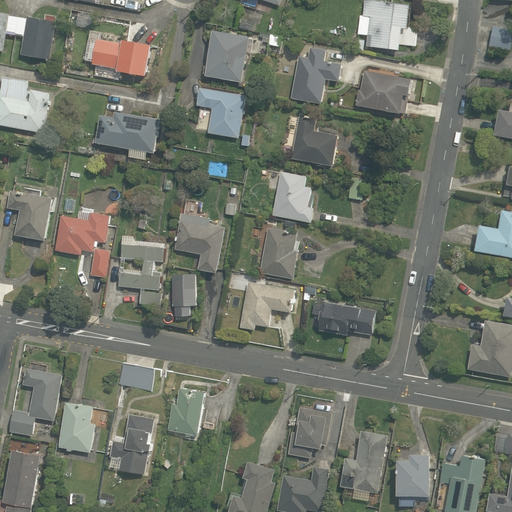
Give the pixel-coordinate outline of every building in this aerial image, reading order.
[(412,5),(372,0),(366,0),(364,15),(361,15),(358,35),(372,36),(371,47),(401,50),(402,45),(417,46),(419,29),(409,28),(412,5)] [(0,12),(0,50),(5,51),(8,34),(25,37),(22,55),(51,60),(58,21),(29,16),(29,19),(10,16),(11,14),(0,12)] [(254,31),(257,23),(245,19),(243,28),(254,31)] [(494,25),(491,47),(508,50),(511,28),(494,25)] [(215,31),(207,76),(241,83),(250,38),(215,31)] [(284,38),(271,35),(269,41),(282,44),(284,38)] [(120,73),(149,79),(155,48),(126,42),(126,46),(100,41),(95,66),(121,71),(120,73)] [(294,100),(324,106),(329,81),(343,83),(346,66),(327,63),(329,52),(313,49),(311,59),(302,58),(294,100)] [(26,102),(29,83),(5,79),(0,109),(0,126),(41,133),(47,134),(54,94),(41,92),(34,91),(32,103),(26,102)] [(247,96),(202,88),(199,106),(215,108),(210,134),(240,139),(247,96)] [(511,96),(510,96),(508,110),(500,109),(496,136),(511,138),(511,96)] [(162,120),(118,112),(117,118),(102,115),(98,143),(139,151),(137,162),(147,163),(148,160),(153,161),(154,153),(156,153),(162,120)] [(316,132),(318,118),(301,115),(300,118),(290,116),(288,128),(298,130),(293,159),(335,167),(341,136),(316,132)] [(275,216),(315,224),(318,209),(311,208),(315,189),(308,187),(310,178),(284,173),(275,216)] [(351,199),(365,201),(368,182),(354,179),(351,199)] [(19,236),(41,240),(49,242),(56,200),(41,197),(13,193),(10,209),(23,212),(19,236)] [(67,199),(64,211),(73,213),(76,201),(67,199)] [(226,214),(236,215),(237,205),(228,203),(226,214)] [(477,251),(511,256),(511,210),(503,209),(500,229),(481,225),(477,251)] [(59,252),(84,256),(85,251),(96,253),(97,248),(100,248),(101,242),(108,244),(113,217),(83,212),(82,219),(65,216),(59,252)] [(201,270),(219,274),(229,229),(213,225),(214,221),(186,215),(178,250),(204,256),(201,270)] [(263,274),(297,280),(302,252),(298,252),(301,235),(271,230),(263,274)] [(142,305),(163,307),(164,296),(147,294),(148,290),(162,292),(164,274),(155,273),(157,263),(166,264),(167,250),(126,246),(125,259),(147,262),(145,276),(123,274),(122,287),(144,290),(142,305)] [(94,276),(109,279),(114,252),(98,249),(94,276)] [(242,329),(258,331),(258,326),(272,328),(275,310),(294,314),(298,291),(250,283),(242,329)] [(318,288),(307,286),(305,294),(316,296),(318,288)] [(351,331),(373,335),(377,310),(325,301),(320,330),(350,336),(351,331)] [(322,315),(323,304),(315,303),(314,314),(322,315)] [(470,370),(511,376),(511,373),(511,320),(508,320),(507,323),(488,320),(484,345),(475,343),(470,370)] [(121,385),(132,387),(136,366),(125,364),(121,385)] [(11,431),(34,436),(38,417),(56,420),(65,376),(28,369),(25,384),(36,386),(31,412),(15,409),(11,431)] [(170,430),(200,435),(208,393),(183,388),(180,405),(175,404),(170,430)] [(73,449),(92,453),(98,425),(92,424),(95,407),(70,402),(62,447),(69,449),(69,451),(73,452),(73,449)] [(290,454),(312,458),(315,447),(323,448),(324,444),(326,445),(332,413),(302,407),(297,433),(294,432),(290,454)] [(112,468),(146,474),(150,450),(152,451),(154,444),(150,443),(152,434),(154,435),(157,418),(129,414),(126,437),(117,435),(116,440),(114,440),(112,456),(114,456),(112,468)] [(348,458),(342,485),(379,493),(390,436),(364,431),(358,460),(348,458)] [(45,455),(41,454),(16,450),(14,450),(3,511),(35,511),(41,480),(45,455)] [(399,496),(431,496),(432,455),(412,455),(412,460),(400,460),(399,496)] [(488,469),(490,460),(457,455),(456,462),(445,460),(437,509),(454,511),(478,511),(485,468),(488,469)] [(169,469),(172,466),(165,459),(162,463),(169,469)] [(268,511),(277,482),(274,482),(277,469),(250,461),(245,477),(250,479),(245,495),(232,492),(228,507),(232,508),(231,511),(268,511)] [(280,511),(286,511),(308,511),(308,510),(320,511),(324,511),(332,469),(317,466),(314,481),(286,476),(280,511)] [(491,511),(498,511),(511,511),(511,487),(511,495),(493,493),(491,511)] [(114,504),(115,500),(102,498),(100,506),(106,507),(107,502),(114,504)]
